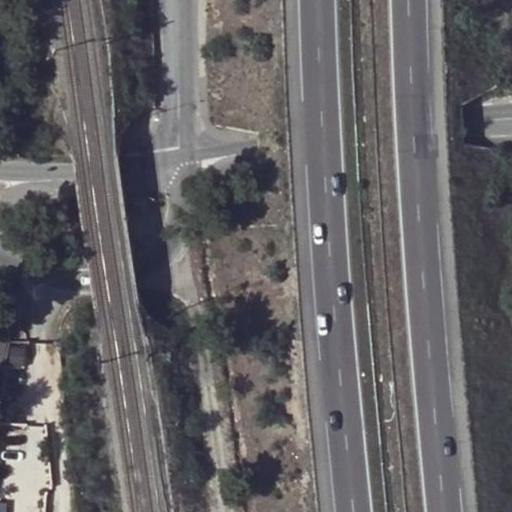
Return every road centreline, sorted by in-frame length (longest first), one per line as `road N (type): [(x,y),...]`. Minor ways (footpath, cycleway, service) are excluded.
road 1 (motorway): [(319,0),(323,161),(354,511)]
road 2 (motorway): [(443,511),(410,0)]
road 3 (secondary): [(193,157),(511,119)]
road 4 (secondary): [(0,265),(29,280),(72,284),(149,267),(175,239),(194,197),(193,157)]
road 5 (secondary): [(193,157),(31,176)]
road 6 (residential): [(193,157),(186,0)]
